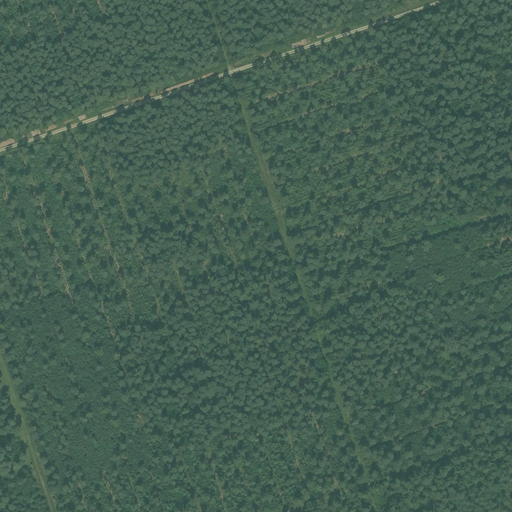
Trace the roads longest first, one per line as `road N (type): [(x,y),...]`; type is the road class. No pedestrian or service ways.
road 1 (track): [(206,0),(376,511)]
road 2 (track): [(444,0),(0,147)]
road 3 (track): [(284,511),(511,436)]
road 4 (track): [(0,350),(54,511)]
